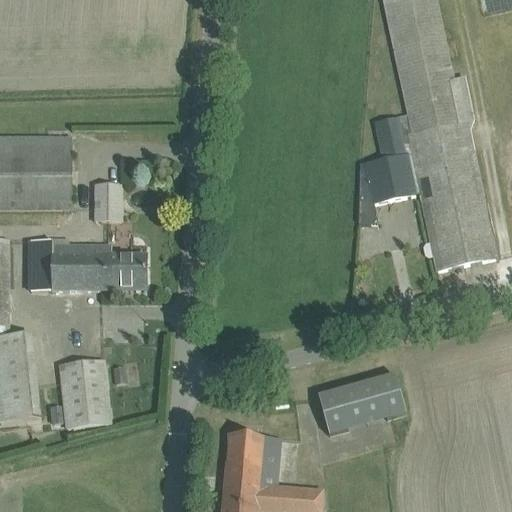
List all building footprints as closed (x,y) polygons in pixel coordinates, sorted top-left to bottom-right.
[(421,196),(423,204),(426,219),(434,254),(436,264),(438,274),(497,261),(493,242),(469,133),(468,125),(474,124),(465,80),(455,83),(437,0),(383,0),(409,118),(405,119),(399,120),(374,125),(382,162),(366,166),(361,166),(360,176),(359,226),(379,228),(375,206),(415,197),(421,196)] [(0,214),(72,213),(71,140),(0,140),(0,214)] [(96,224),(122,224),(121,189),(96,189),(96,224)] [(13,338),(7,240),(0,240),(0,426),(42,422),(36,337),(13,338)] [(54,248),(54,244),(31,244),(31,294),(147,294),(147,258),(111,258),(111,248),(91,248),(54,248)] [(68,432),(111,427),(104,364),(61,368),(68,432)] [(317,400),(329,440),(407,417),(396,377),(317,400)] [(322,511),(324,493),(277,489),(277,482),(280,442),(229,438),(223,511),(322,511)]
